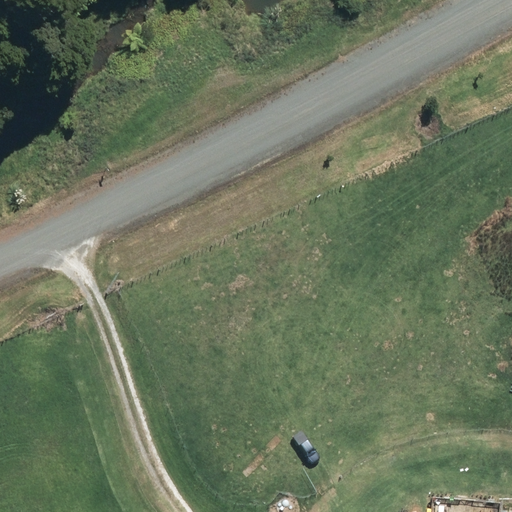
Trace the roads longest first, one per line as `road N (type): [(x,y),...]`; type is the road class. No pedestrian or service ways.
road 1 (unclassified): [(0,257),(511,2)]
road 2 (unknown): [(54,230),(122,347),(250,511)]
